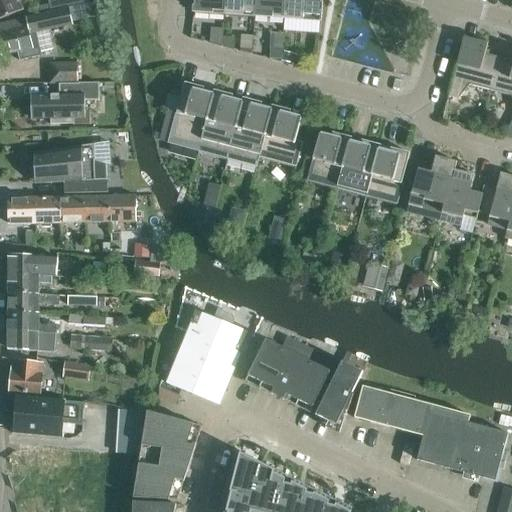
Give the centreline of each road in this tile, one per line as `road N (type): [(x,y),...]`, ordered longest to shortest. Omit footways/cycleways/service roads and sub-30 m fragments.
road 1 (residential): [(419,110),(184,49),(171,40),(170,0)]
road 2 (unclassified): [(434,511),(228,409)]
